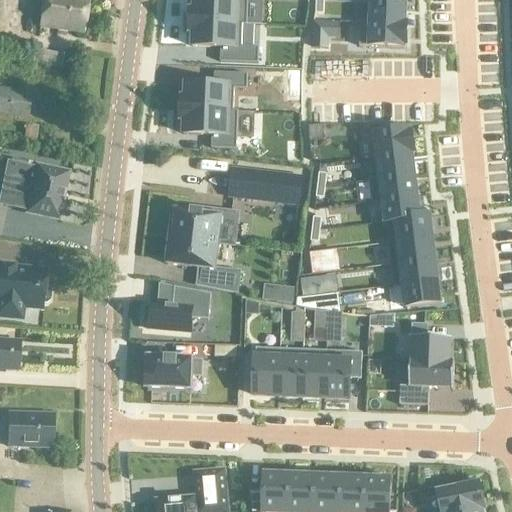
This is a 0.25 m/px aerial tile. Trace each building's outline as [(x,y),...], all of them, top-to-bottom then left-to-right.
[(43,0),(40,28),(83,35),(88,0),(43,0)] [(195,0),(194,11),(191,12),(191,22),(245,25),(246,0),(223,0),(213,0),(195,0)] [(316,3),(315,15),(323,15),(324,3),(316,3)] [(371,5),(371,24),(405,24),(405,5),(371,5)] [(191,23),(190,34),(193,34),(193,47),(223,48),(222,62),(257,63),(257,50),(240,49),(241,25),(191,23)] [(363,24),(363,47),(405,47),(406,25),(363,24)] [(328,36),(312,35),(312,48),(327,49),(328,36)] [(31,65),(60,70),(63,59),(59,58),(60,57),(33,51),(31,65)] [(182,100),(181,111),(234,112),(234,89),(246,90),(246,76),(214,75),(214,87),(186,87),(185,100),(182,100)] [(0,113),(26,117),(29,94),(0,90),(0,113)] [(182,111),(181,122),(184,122),(183,135),(211,137),(211,149),(236,150),(237,113),(182,111)] [(502,130),(502,111),(475,112),(476,131),(502,130)] [(59,139),(59,121),(45,122),(46,140),(59,139)] [(324,141),(323,126),(308,127),(309,142),(324,141)] [(376,159),(413,154),(411,133),(373,137),(376,159)] [(382,180),(415,177),(413,155),(380,159),(382,180)] [(57,221),(67,174),(36,167),(35,171),(20,168),(11,207),(27,210),(26,214),(57,221)] [(232,198),(296,205),(299,180),(235,172),(232,198)] [(326,175),(318,174),(317,186),(325,187),(326,175)] [(375,202),(418,197),(415,177),(382,180),(372,181),(375,202)] [(317,186),(316,198),(324,199),(325,187),(317,186)] [(397,222),(421,219),(418,198),(384,202),(387,222),(397,222)] [(218,244),(218,245),(232,247),(236,213),(212,211),(211,217),(203,216),(203,213),(191,212),(191,214),(173,212),(173,217),(169,216),(167,234),(171,234),(170,239),(218,244)] [(399,243),(434,239),(431,217),(421,219),(397,222),(399,243)] [(320,231),(321,219),(313,218),(311,230),(320,231)] [(51,267),(54,242),(44,241),(46,223),(19,219),(17,231),(4,229),(1,261),(51,267)] [(310,242),(318,243),(320,231),(311,230),(310,242)] [(215,271),(215,267),(218,245),(218,244),(170,239),(170,243),(166,243),(164,260),(168,261),(167,262),(167,265),(215,271)] [(391,266),(436,260),(434,239),(399,243),(389,245),(391,266)] [(394,288),(439,282),(436,261),(391,266),(394,288)] [(22,275),(12,274),(13,268),(0,267),(0,318),(20,320),(22,308),(41,310),(41,304),(46,305),(49,302),(50,292),(47,289),(43,288),(44,272),(23,270),(22,275)] [(322,297),(334,297),(335,280),(323,280),(322,297)] [(404,309),(442,304),(440,282),(402,287),(404,309)] [(263,287),(262,300),(290,303),(292,290),(263,287)] [(190,334),(192,319),(209,321),(211,295),(174,288),(173,306),(148,304),(148,309),(144,309),(143,324),(147,325),(146,330),(190,334)] [(228,309),(229,321),(262,319),(261,308),(228,309)] [(328,324),(329,315),(329,314),(316,314),(315,325),(328,325),(328,324)] [(305,327),(305,315),(292,315),(292,326),(305,327)] [(329,315),(328,324),(342,324),(342,315),(329,315)] [(454,365),(454,364),(455,340),(431,339),(432,326),(416,325),(414,363),(454,365)] [(0,372),(16,373),(19,344),(0,342),(0,372)] [(238,348),(205,347),(205,363),(238,364),(238,348)] [(254,397),(278,398),(280,350),(256,349),(254,397)] [(301,399),(303,351),(280,350),(278,398),(301,399)] [(326,352),(303,351),(301,399),(324,400),(326,352)] [(361,380),(362,353),(326,352),(324,400),(349,400),(349,380),(361,380)] [(152,363),(150,388),(196,391),(196,379),(204,379),(205,366),(152,363)] [(403,406),(432,407),(433,390),(457,391),(458,364),(454,364),(454,365),(414,363),(413,388),(404,387),(403,406)] [(171,390),(171,400),(188,400),(189,391),(171,390)] [(7,446),(51,448),(52,416),(8,414),(7,446)] [(197,500),(157,503),(158,511),(227,511),(224,472),(195,474),(197,500)] [(263,493),(249,492),(251,511),(288,511),(290,478),(289,478),(282,478),(282,474),(267,473),(267,475),(264,475),(263,493)] [(290,478),(288,511),(313,511),(315,479),(314,479),(307,478),(307,475),(289,474),(289,478),(290,478)] [(340,511),(342,478),(341,478),(341,480),(333,480),(333,476),(315,475),(314,479),(315,479),(313,511),(340,511)] [(364,511),(366,479),(366,477),(350,477),(350,480),(342,480),(342,478),(340,511),(364,511)] [(389,511),(390,480),(387,480),(387,478),(371,477),(371,479),(366,479),(364,511),(389,511)] [(437,493),(441,511),(478,511),(484,511),(478,484),(437,493)]
